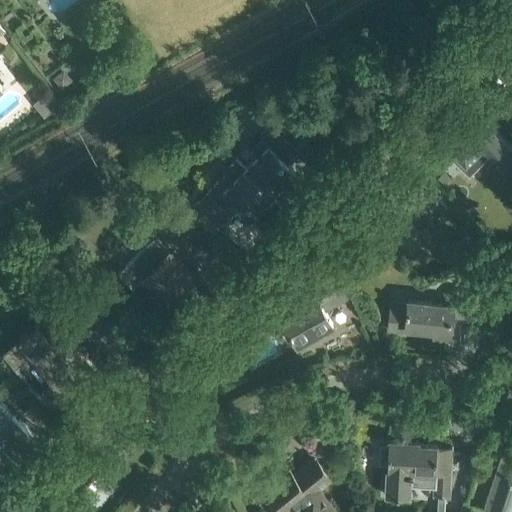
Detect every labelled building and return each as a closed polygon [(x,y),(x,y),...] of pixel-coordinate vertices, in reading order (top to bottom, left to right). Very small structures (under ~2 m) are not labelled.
[(394,50),(381,63),(391,74),(405,61),(394,50)] [(511,92),(501,98),(511,116),(511,118),(511,92)] [(449,144),(444,149),(460,165),(482,143),(506,166),(507,167),(511,161),(511,144),(494,127),(480,113),(449,144)] [(252,148),(258,154),(246,166),(236,156),(235,157),(246,167),(273,193),(296,171),(287,162),(300,149),(275,125),(277,122),(276,121),(250,148),(251,149),(252,148)] [(324,142),(313,131),(304,139),(316,150),(324,142)] [(195,203),(219,227),(220,226),(217,223),(237,204),(250,217),(273,193),(246,167),(235,157),(223,169),(226,171),(195,203)] [(371,213),(361,222),(382,243),(391,234),(396,238),(414,221),(421,228),(434,216),(431,214),(438,207),(441,204),(447,198),(418,168),(412,174),(401,185),(405,188),(375,217),(371,213)] [(154,236),(132,257),(118,272),(133,286),(147,273),(171,297),(193,274),(169,250),(195,225),(176,207),(168,215),(158,205),(145,218),(155,228),(150,233),(154,236)] [(468,231),(465,251),(477,253),(481,233),(468,231)] [(303,284),(307,291),(289,301),(291,305),(279,312),(291,334),(292,333),(298,344),(334,324),(325,309),(348,297),(332,268),(303,284)] [(474,315),(477,291),(454,289),(452,303),(392,297),(389,330),(406,331),(406,325),(436,328),(435,332),(449,334),(452,313),(474,315)] [(37,323),(2,352),(15,368),(32,354),(53,380),(36,393),(49,409),(84,381),(72,366),(89,353),(66,325),(49,338),(37,323)] [(0,461),(0,460),(0,456),(7,450),(9,452),(30,431),(33,435),(30,438),(31,439),(35,435),(0,399),(0,461)] [(380,442),(378,463),(388,464),(388,466),(385,466),(385,492),(411,493),(411,485),(412,474),(433,474),(433,486),(433,495),(449,495),(450,484),(451,466),(452,447),(437,446),(437,443),(420,442),(418,440),(389,439),(389,442),(380,442)] [(258,492),(273,511),(288,511),(289,511),(290,511),(338,511),(318,488),(333,476),(315,454),(294,472),(289,467),(258,492)] [(511,511),(511,457),(501,454),(495,473),(482,511),(511,511)]
